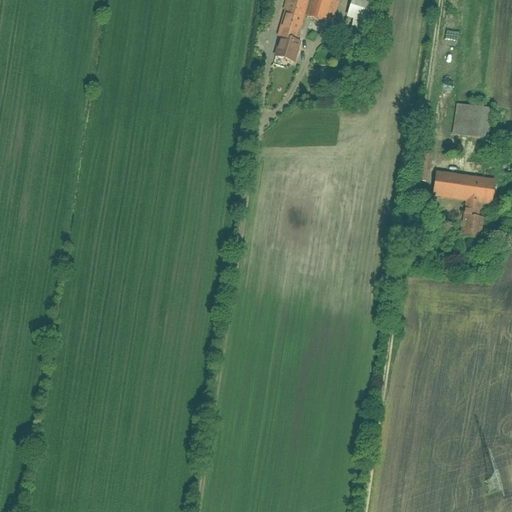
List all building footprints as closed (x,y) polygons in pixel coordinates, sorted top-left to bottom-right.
[(289,0),(273,57),(298,64),(305,40),(297,37),(303,16),(332,25),(339,0),(289,0)] [(352,0),(349,15),(355,17),(353,28),(364,31),(372,0),(352,0)] [(453,33),(454,25),(446,24),(445,32),(453,33)] [(459,110),(458,134),(487,136),(489,112),(459,110)] [(419,185),(424,186),(428,158),(413,156),(409,183),(419,185)] [(490,187),(438,181),(437,197),(440,197),(471,200),(467,236),(483,238),(485,218),(474,216),(476,202),(488,204),(490,187)] [(419,185),(409,183),(406,203),(416,205),(419,185)]
